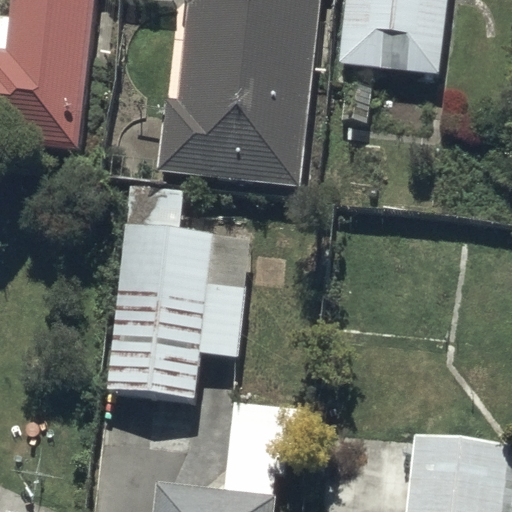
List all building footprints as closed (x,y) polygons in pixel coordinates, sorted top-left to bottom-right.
[(15,0),(14,24),(0,22),(0,148),(86,154),(95,0),(15,0)] [(164,103),(160,175),(303,190),(323,0),(184,0),(190,7),(186,104),(164,103)] [(449,0),(346,0),(341,69),(407,75),(409,56),(444,60),(449,0)] [(126,187),(108,393),(195,401),(199,357),(238,361),(248,237),(180,231),(183,192),(126,187)] [(226,494),(159,487),(157,511),(270,511),(274,477),(292,479),(298,415),(234,409),(226,494)] [(496,511),(500,447),(416,442),(411,511),(496,511)]
